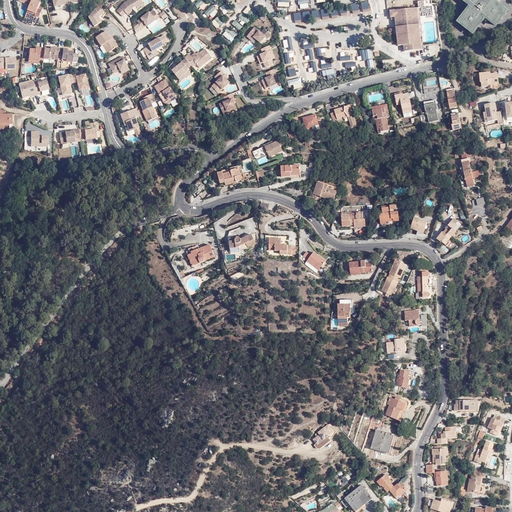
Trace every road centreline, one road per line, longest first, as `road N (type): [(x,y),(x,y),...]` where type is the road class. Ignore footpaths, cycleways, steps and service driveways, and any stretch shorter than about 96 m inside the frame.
road 1 (residential): [(180,202),(196,210),(263,195),(297,207),(335,244),(420,246),(433,255),(445,376),(416,458),(415,511)]
road 2 (residential): [(9,0),(25,29),(71,35),(87,47),(124,150),(141,156),(189,149),(214,158)]
road 3 (unclassified): [(180,202),(135,221),(107,245),(0,387)]
road 4 (residential): [(447,58),(301,103),(214,158)]
